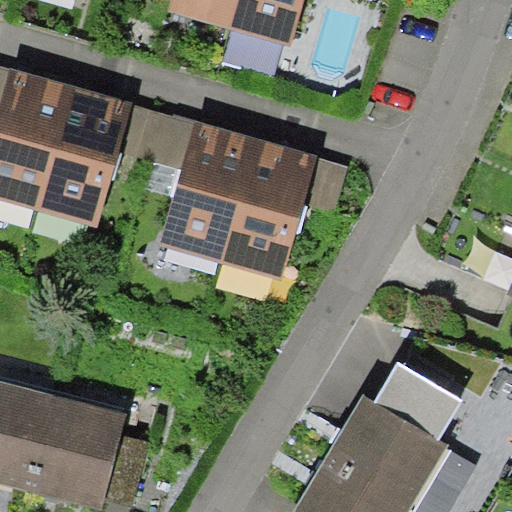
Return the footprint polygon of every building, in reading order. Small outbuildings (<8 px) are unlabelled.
[(185,0),(185,2),(214,10),(211,20),(256,33),(259,22),(286,30),(294,0),(185,0)] [(105,152),(116,112),(82,102),(28,87),(17,84),(5,126),(0,125),(0,189),(15,194),(12,204),(57,217),(60,206),(87,214),(97,180),(109,184),(117,156),(105,152)] [(295,204),(306,163),(275,154),(223,139),(207,135),(195,178),(178,173),(170,202),(185,206),(176,237),(205,245),(202,255),(247,268),(250,257),(277,265),(287,231),(299,235),(307,207),(295,204)] [(105,504),(127,420),(52,401),(56,387),(0,373),(0,476),(63,493),(105,504)] [(456,439),(370,389),(331,456),(418,506),(456,439)] [(414,511),(418,506),(331,456),(298,511),(414,511)]
